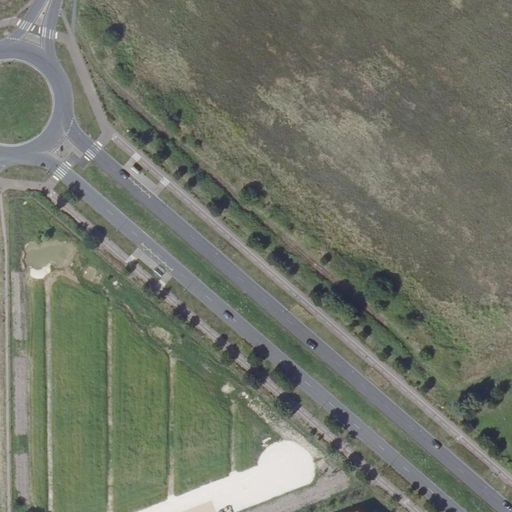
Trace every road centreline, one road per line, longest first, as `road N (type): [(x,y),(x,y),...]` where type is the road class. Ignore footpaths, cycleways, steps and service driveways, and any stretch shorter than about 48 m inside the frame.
road 1 (primary): [(511,511),(58,121)]
road 2 (primary): [(30,150),(456,511)]
